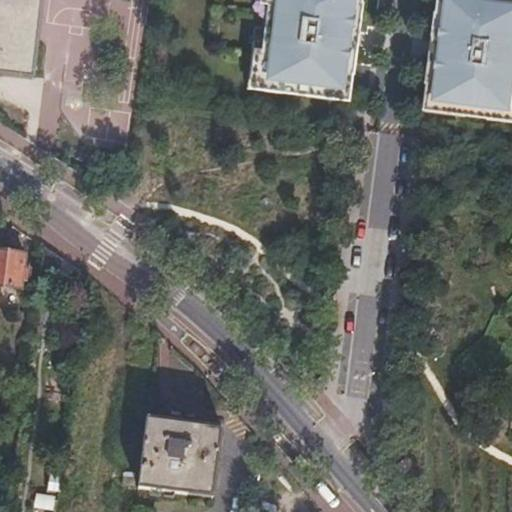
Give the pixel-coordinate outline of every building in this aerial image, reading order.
[(0,0),(0,73),(34,78),(42,0),(0,0)] [(272,3),(270,16),(267,43),(265,56),(259,55),(256,83),(285,87),(308,90),(341,94),(345,63),(353,64),(359,17),(351,16),(353,0),(266,0),(266,2),(272,3)] [(259,0),(258,14),(270,16),(272,3),(266,2),(266,0),(259,0)] [(353,0),(351,16),(359,17),(360,0),(353,0)] [(445,0),(442,28),(435,27),(429,73),(436,74),(432,105),(465,110),(466,106),(489,109),(488,113),(511,115),(511,4),(502,3),(502,8),(479,5),(479,0),(475,0),(445,0)] [(438,0),(435,27),(442,28),(445,0),(475,0),(479,0),(438,0)] [(265,56),(267,43),(254,41),(248,90),(284,94),(285,87),(256,83),(259,55),(265,56)] [(341,94),(308,90),(307,97),(348,102),(353,64),(345,63),(341,94)] [(436,74),(429,73),(424,112),(464,117),(465,110),(432,105),(436,74)] [(511,115),(488,113),(487,120),(511,123),(511,115)] [(62,258),(44,247),(39,281),(58,284),(62,258)] [(0,286),(22,289),(26,254),(0,250),(0,286)] [(224,428),(148,417),(139,487),(214,499),(224,428)]
